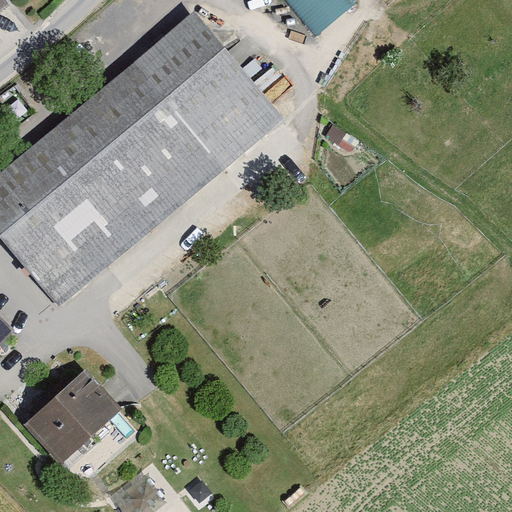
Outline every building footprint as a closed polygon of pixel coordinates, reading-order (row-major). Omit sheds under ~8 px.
[(0,0),(0,11),(12,3),(10,0),(0,0)] [(286,0),(319,40),(354,13),(343,0),(286,0)] [(0,170),(0,230),(59,301),(282,117),(193,10),(0,170)] [(0,346),(16,331),(0,314),(0,346)] [(28,425),(64,462),(124,404),(89,367),(28,425)]
